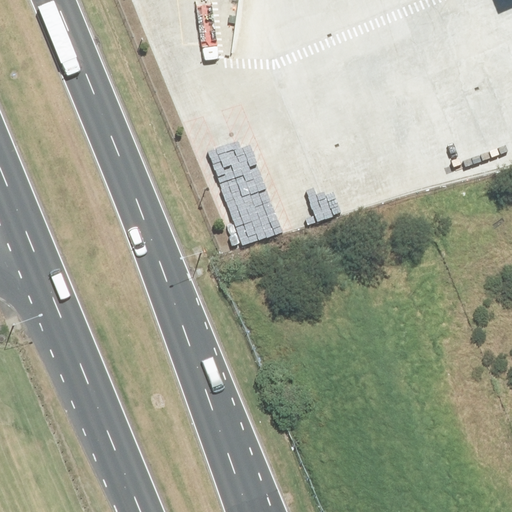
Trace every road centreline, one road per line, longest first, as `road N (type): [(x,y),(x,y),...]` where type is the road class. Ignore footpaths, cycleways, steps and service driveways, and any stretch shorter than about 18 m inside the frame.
road 1 (primary): [(48,0),(184,329),(249,511)]
road 2 (primary): [(145,511),(0,165)]
